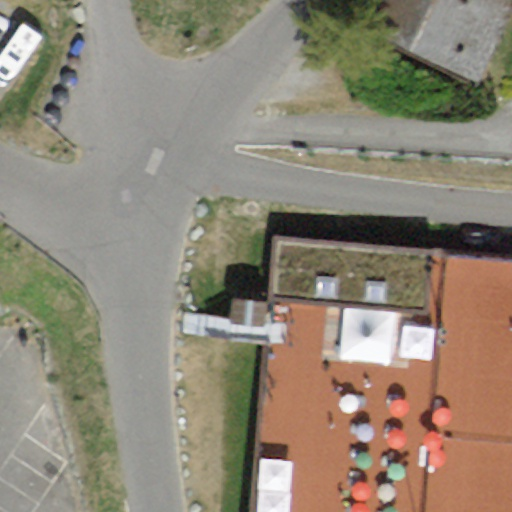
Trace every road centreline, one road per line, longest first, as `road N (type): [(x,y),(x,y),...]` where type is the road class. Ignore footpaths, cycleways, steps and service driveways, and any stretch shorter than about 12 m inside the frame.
road 1 (residential): [(155,511),(144,189)]
road 2 (residential): [(144,189),(301,0)]
road 3 (residential): [(144,189),(111,0)]
